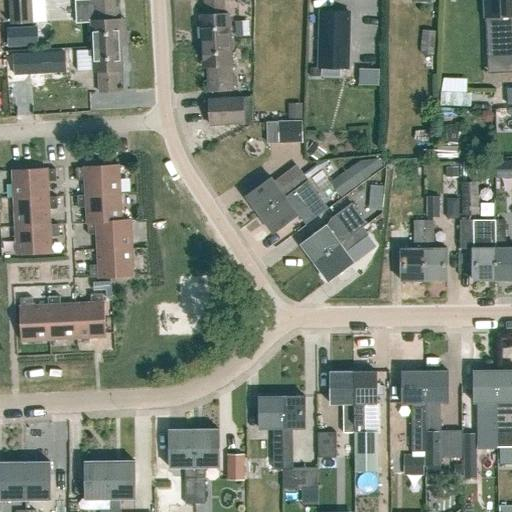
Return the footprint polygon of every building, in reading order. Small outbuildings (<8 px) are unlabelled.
[(7,0),(9,24),(31,23),(30,0),(7,0)] [(49,21),(48,0),(30,0),(32,22),(49,21)] [(92,46),(121,44),(126,44),(125,18),(115,19),(114,0),(76,0),(77,21),(91,20),(92,46)] [(201,41),(230,39),(229,14),(224,14),(223,0),(204,0),(205,15),(200,15),(201,41)] [(511,29),(511,0),(481,0),(482,18),(483,18),(484,31),(511,29)] [(348,68),(348,56),(349,15),(350,8),(318,7),(317,14),(316,55),(316,67),(348,68)] [(236,36),(250,36),(249,22),(235,22),(236,36)] [(8,31),(10,48),(38,46),(37,29),(8,31)] [(433,54),(435,31),(422,30),(420,53),(433,54)] [(230,39),(201,41),(202,67),(208,66),(209,92),(233,91),(232,65),(230,39)] [(121,44),(92,46),(93,72),(98,71),(99,91),(118,90),(117,70),(122,70),(121,44)] [(50,73),(49,53),(13,55),(15,75),(50,73)] [(383,71),(364,71),(364,84),(383,84),(383,71)] [(207,125),(250,123),(251,97),(206,98),(207,125)] [(300,120),(300,103),(286,103),(286,121),(300,120)] [(277,143),(301,142),(300,120),(286,121),(276,121),(277,143)] [(327,153),(313,142),(306,151),(319,162),(327,153)] [(343,195),(384,165),(374,151),(333,181),(343,195)] [(86,195),(121,194),(119,165),(84,167),(84,168),(76,168),(76,180),(85,180),(86,195)] [(259,215),(307,180),(299,168),(276,184),(271,177),(245,196),(259,215)] [(448,168),(447,179),(460,180),(460,169),(448,168)] [(49,197),(48,182),(56,181),(56,169),(47,169),(12,171),(14,199),(49,197)] [(290,203),(313,187),(307,180),(259,215),(273,234),(298,215),(290,203)] [(461,182),(462,215),(478,214),(477,182),(461,182)] [(122,221),(122,220),(121,194),(86,195),(77,195),(78,208),(86,208),(87,223),(122,221)] [(15,226),(50,225),(49,209),(58,209),(57,197),(49,197),(14,199),(15,226)] [(427,216),(439,216),(439,197),(427,197),(427,216)] [(447,198),(447,218),(458,217),(458,198),(447,198)] [(424,220),(424,200),(415,200),(415,228),(415,249),(401,249),(401,281),(424,281),(424,220)] [(300,244),(314,263),(367,224),(351,204),(331,218),(334,223),(328,227),(326,225),(300,244)] [(97,250),(132,248),(131,220),(122,220),(122,221),(87,223),(88,235),(96,235),(97,250)] [(424,220),(424,281),(448,281),(447,249),(434,249),(433,228),(433,220),(424,220)] [(473,280),(496,280),(496,220),(473,220),(474,248),(473,249),(473,280)] [(496,220),(496,280),(511,280),(511,248),(505,248),(505,227),(505,220),(496,220)] [(367,224),(314,263),(328,281),(354,262),(346,251),(363,239),(375,230),(369,222),(367,224)] [(59,224),(50,225),(15,226),(17,255),(52,253),(51,237),(59,237),(59,224)] [(132,248),(97,250),(98,265),(90,266),(90,278),(99,278),(112,277),(134,276),(132,248)] [(99,278),(94,278),(95,294),(103,294),(103,302),(104,302),(104,303),(113,303),(112,277),(99,278)] [(76,304),(77,339),(106,337),(104,303),(104,302),(103,302),(103,294),(95,294),(90,294),(91,303),(76,304)] [(77,339),(76,304),(61,304),(60,296),(48,297),(48,305),(50,340),(77,339)] [(50,340),(48,305),(33,306),(32,297),(20,298),(20,306),(22,342),(50,340)] [(511,370),(497,371),(497,424),(498,446),(511,445),(511,370)] [(412,452),(425,452),(426,452),(425,371),(402,372),(402,404),(412,403),(412,452)] [(425,455),(425,465),(441,465),(440,410),(436,410),(436,403),(448,403),(448,371),(425,371),(426,452),(425,452),(425,455)] [(488,424),(497,424),(497,371),(474,371),(474,403),(488,403),(488,424)] [(345,425),(354,425),(353,372),(330,372),(331,404),(344,404),(345,425)] [(353,372),(354,425),(363,425),(363,404),(377,404),(377,372),(353,372)] [(282,469),(282,450),(282,397),(259,397),(259,429),(273,429),(273,450),(273,469),(282,469)] [(305,429),(305,397),(282,397),(282,450),(282,469),(282,484),(296,484),(296,467),(292,467),(292,450),(291,429),(305,429)] [(184,503),(194,503),(194,467),(193,429),(168,429),(168,467),(183,467),(184,503)] [(194,467),(194,503),(204,503),(203,477),(203,467),(219,467),(219,429),(193,429),(194,467)] [(336,458),(336,432),(317,432),(317,458),(336,458)] [(377,471),(376,432),(353,433),(354,472),(377,471)] [(225,480),(242,479),(242,454),(225,454),(225,480)] [(464,454),(465,477),(476,477),(476,454),(464,454)] [(405,455),(405,474),(424,474),(425,465),(425,455),(405,455)] [(110,511),(118,511),(119,498),(135,498),(135,460),(110,461),(110,498),(108,498),(108,509),(110,509),(110,511)] [(0,462),(0,500),(26,500),(25,461),(0,461),(0,462)] [(25,461),(26,500),(51,499),(50,461),(25,461)] [(85,499),(108,498),(110,498),(110,461),(85,461),(85,499)] [(441,465),(425,465),(426,477),(436,477),(441,474),(441,465)] [(317,488),(317,467),(301,467),(301,484),(301,488),(317,488)]
